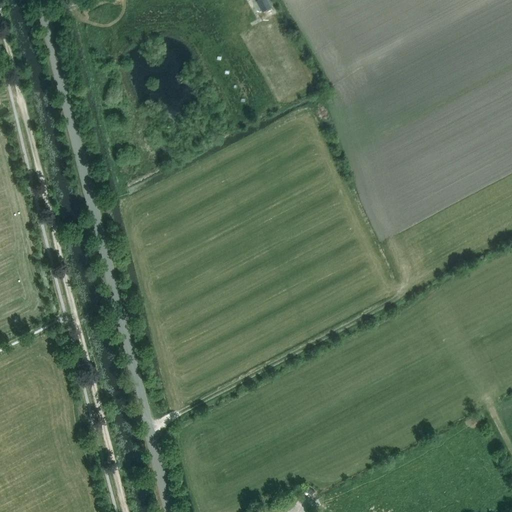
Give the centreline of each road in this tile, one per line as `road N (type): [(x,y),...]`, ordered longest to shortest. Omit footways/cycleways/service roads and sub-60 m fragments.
road 1 (tertiary): [(169,511),(41,0)]
road 2 (track): [(126,511),(0,11)]
